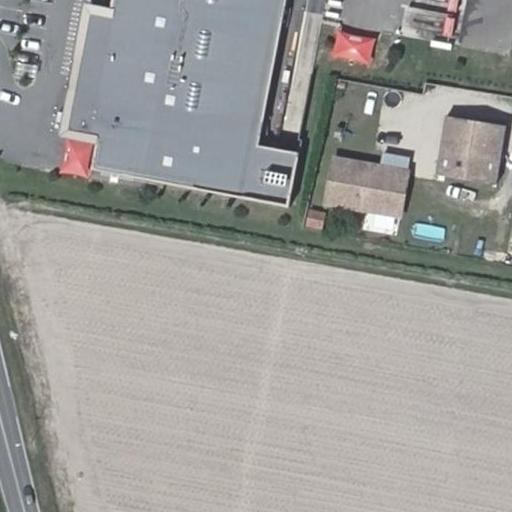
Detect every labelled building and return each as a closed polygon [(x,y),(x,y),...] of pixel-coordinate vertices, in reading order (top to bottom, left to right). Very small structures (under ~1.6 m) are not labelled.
[(272,149),(300,0),(130,0),(126,20),(97,15),(74,137),(109,144),(104,173),(304,211),(314,157),(272,149)] [(511,139),(511,128),(452,117),(441,176),(503,188),(511,139)] [(414,174),(343,161),(335,204),(407,217),(414,174)] [(322,229),(326,211),(309,208),(305,226),(322,229)] [(368,211),(364,227),(394,236),(398,220),(368,211)]
